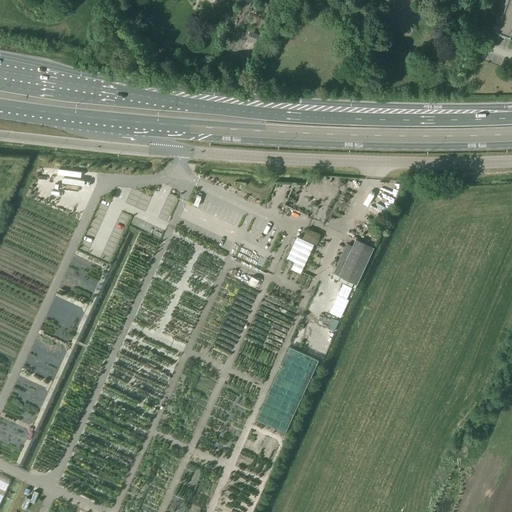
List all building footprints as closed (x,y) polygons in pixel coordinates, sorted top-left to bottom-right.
[(511,0),(503,0),(493,28),(496,29),(495,32),(511,38),(511,36),(511,0)] [(128,221),(130,215),(124,212),(122,218),(128,221)] [(316,245),(321,235),(308,230),(307,229),(303,239),(305,240),(291,269),(301,274),(314,244),(316,245)] [(333,278),(323,273),(291,344),(324,359),(356,288),(375,248),(356,239),(353,246),(348,244),(333,278)] [(253,277),(250,283),(256,286),(259,280),(253,277)] [(0,472),(0,496),(4,498),(12,477),(0,472)]
